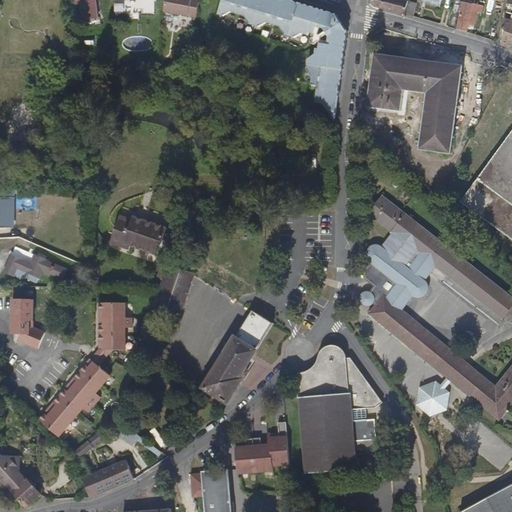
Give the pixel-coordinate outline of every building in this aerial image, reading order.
[(81,0),(84,20),(87,19),(87,22),(95,22),(94,18),(96,18),(93,0),(81,0)] [(165,0),(165,12),(198,16),(199,0),(165,0)] [(324,105),(336,123),(347,32),(336,16),(285,0),(223,0),(219,16),(223,17),(232,12),(246,17),(250,25),(259,28),(266,24),(281,28),(286,36),(295,39),(303,35),(309,36),(310,34),(315,35),(317,28),(325,30),(330,38),(328,46),(321,44),(320,50),(317,50),(316,56),(309,61),(307,71),(313,77),(312,86),(318,87),(316,103),(324,105)] [(406,15),(409,2),(401,0),(372,0),(375,7),(406,15)] [(406,15),(414,18),(417,4),(409,2),(406,15)] [(456,30),(466,33),(468,25),(471,25),(472,20),(469,19),(472,5),(462,2),(456,30)] [(501,45),(511,49),(511,15),(507,14),(506,20),(503,29),(506,31),(501,45)] [(451,154),(462,67),(376,56),(369,107),(402,111),(404,91),(428,93),(421,150),(451,154)] [(511,133),(461,204),(511,239),(511,133)] [(511,405),(511,367),(496,387),(402,310),(413,297),(418,299),(423,298),(428,293),(428,288),(425,282),(411,270),(422,257),(436,268),(503,320),(511,308),(511,297),(382,196),(368,214),(392,234),(382,247),(377,245),(372,247),(368,250),(366,256),(367,261),(370,264),(364,271),(363,277),(366,283),(372,289),(368,294),(363,297),(361,301),(363,306),(367,308),(370,308),(373,306),(375,308),(369,314),(420,355),(423,351),(426,353),(423,358),(448,378),(452,382),(499,420),(507,412),(509,414),(511,412),(509,409),(511,405)] [(157,256),(166,228),(133,217),(132,220),(120,216),(111,244),(130,250),(132,247),(157,256)] [(63,280),(67,270),(35,256),(31,265),(11,256),(4,273),(22,280),(23,277),(36,283),(38,278),(39,278),(41,274),(47,277),(49,274),(63,280)] [(411,270),(425,282),(436,268),(422,257),(411,270)] [(206,258),(197,274),(237,301),(248,285),(206,258)] [(195,274),(169,265),(161,291),(156,306),(180,315),(195,274)] [(20,328),(22,331),(18,341),(38,349),(44,334),(33,329),(29,329),(29,321),(33,321),(33,300),(11,299),(11,318),(14,319),(16,328),(20,328)] [(99,349),(114,349),(123,350),(124,326),(132,327),(131,316),(124,316),(123,302),(98,302),(98,310),(102,310),(102,314),(98,314),(98,321),(103,321),(103,325),(98,325),(99,341),(103,341),(103,345),(99,345),(99,349)] [(240,377),(273,324),(254,312),(206,389),(228,403),(243,379),(240,377)] [(11,318),(11,331),(22,331),(20,328),(16,328),(14,319),(11,318)] [(298,375),(305,474),(356,470),(356,453),(355,450),(366,449),(367,452),(375,451),(374,440),(376,440),(375,420),(365,420),(365,409),(375,408),(383,403),(351,359),(348,359),(345,353),(343,351),(339,348),(336,347),(332,347),(328,348),(325,348),(323,350),(320,353),(319,356),(318,359),(318,363),(317,365),(310,374),(298,375)] [(92,358),(101,365),(114,349),(99,349),(92,358)] [(44,414),(39,420),(59,437),(84,408),(90,412),(103,397),(97,391),(112,374),(101,365),(92,358),(88,362),(92,365),(89,368),(86,365),(75,377),(78,381),(75,385),(71,382),(67,387),(71,390),(68,393),(64,390),(53,403),(58,406),(55,409),(51,406),(48,410),(51,415),(47,418),(44,414)] [(445,390),(452,382),(448,378),(440,386),(445,390)] [(450,394),(445,390),(440,386),(436,382),(419,390),(416,407),(431,418),(447,412),(450,394)] [(122,422),(115,432),(133,445),(140,436),(122,422)] [(273,466),(289,465),(285,423),(277,424),(278,435),(276,436),(276,434),(267,434),(268,445),(263,446),(263,448),(261,448),(260,438),(245,439),(245,449),(243,449),(243,447),(235,448),(237,474),(273,471),(273,466)] [(108,425),(103,429),(109,436),(114,432),(108,425)] [(103,429),(98,433),(104,440),(109,436),(103,429)] [(98,433),(93,437),(99,443),(104,440),(98,433)] [(90,439),(89,441),(94,447),(99,443),(93,437),(90,439)] [(89,441),(76,451),(82,458),(84,456),(94,447),(89,441)] [(0,479),(27,509),(43,495),(28,478),(26,478),(23,474),(18,476),(23,459),(11,456),(4,450),(4,444),(0,444),(0,479)] [(126,461),(91,475),(99,495),(134,480),(126,461)] [(231,511),(228,471),(192,475),(193,498),(203,497),(205,497),(206,511),(231,511)] [(90,498),(99,495),(91,475),(82,479),(90,498)] [(511,511),(511,485),(461,511),(511,511)]
